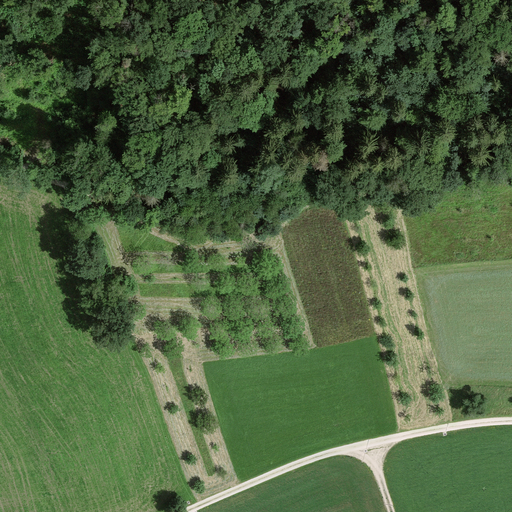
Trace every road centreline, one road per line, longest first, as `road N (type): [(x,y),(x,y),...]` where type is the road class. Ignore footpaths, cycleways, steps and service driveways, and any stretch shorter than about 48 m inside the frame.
road 1 (track): [(511,29),(365,40),(327,52),(227,151),(162,191)]
road 2 (track): [(511,420),(328,452),(182,511)]
road 3 (track): [(199,0),(195,133),(162,191)]
road 4 (track): [(162,191),(137,200),(96,195),(0,160)]
